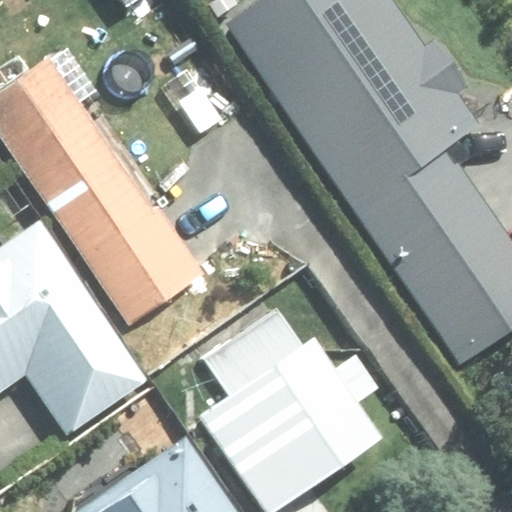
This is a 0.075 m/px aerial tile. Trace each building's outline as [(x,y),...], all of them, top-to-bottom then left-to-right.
[(320,0),(262,0),(215,33),(450,367),(511,323),(511,259),(436,152),(469,129),(377,0),(335,0),(326,7),(320,0)] [(43,64),(0,94),(0,156),(125,333),(198,281),(43,64)] [(29,233),(0,253),(0,399),(19,386),(61,446),(138,392),(29,233)] [(199,367),(225,406),(194,427),(251,511),(285,511),(372,451),(349,417),(367,404),(344,371),(325,384),(303,351),(297,355),(270,316),(199,367)] [(221,511),(177,448),(82,511),(221,511)]
